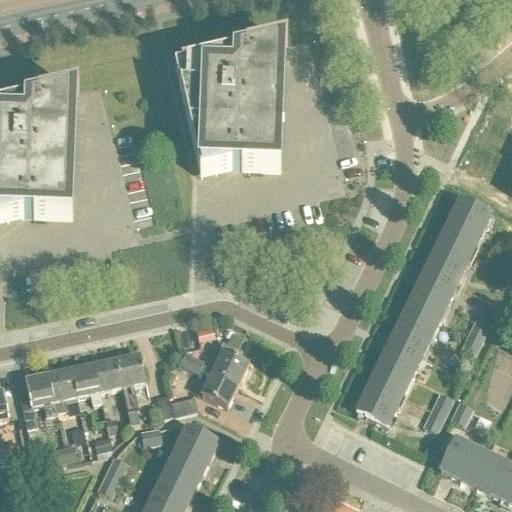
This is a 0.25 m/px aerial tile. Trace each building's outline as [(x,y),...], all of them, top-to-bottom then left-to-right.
[(280,177),(279,177),(284,53),(287,52),(287,51),(175,76),(194,159),(200,185),(231,178),(231,175),(241,176),(241,177),(280,178),(280,177)] [(76,100),(79,99),(79,98),(0,115),(0,230),(23,225),(23,223),(33,223),(33,224),(72,226),(72,224),(71,224),(76,100)] [(459,208),(424,279),(456,294),(491,224),(459,208)] [(424,279),(390,349),(422,365),(456,294),(424,279)] [(476,327),(472,335),(485,341),(489,333),(476,327)] [(472,335),(468,344),(481,350),(485,341),(472,335)] [(243,346),(232,341),(227,352),(237,357),(243,346)] [(468,344),(464,352),(477,358),(481,350),(468,344)] [(422,365),(390,349),(356,420),(387,436),(422,365)] [(223,360),(212,381),(238,394),(249,372),(238,366),(241,359),(237,357),(227,352),(222,350),(218,358),(223,360)] [(477,358),(464,352),(460,360),(473,367),(477,358)] [(180,373),(189,377),(195,366),(186,361),(180,373)] [(140,364),(116,369),(122,397),(128,422),(131,434),(140,432),(137,419),(139,419),(134,394),(146,391),(140,364)] [(195,366),(189,377),(198,382),(204,370),(195,366)] [(116,369),(94,374),(100,401),(122,397),(116,369)] [(94,374),(71,379),(77,406),(90,404),(92,413),(102,411),(100,401),(94,374)] [(71,379),(49,384),(57,421),(67,419),(65,409),(77,406),(71,379)] [(238,394),(212,381),(202,404),(227,416),(238,394)] [(57,421),(49,384),(25,389),(27,401),(19,402),(27,438),(37,436),(33,416),(43,414),(46,426),(57,423),(57,421)] [(0,400),(0,429),(9,427),(3,400),(0,400)] [(440,401),(436,410),(449,416),(453,407),(440,401)] [(157,407),(163,427),(173,424),(168,404),(157,407)] [(194,406),(172,411),(175,425),(197,419),(194,406)] [(436,410),(432,418),(444,424),(449,416),(436,410)] [(460,411),(455,419),(469,426),(473,418),(460,411)] [(432,418),(428,427),(440,433),(444,424),(432,418)] [(469,426),(455,419),(451,428),(465,435),(469,426)] [(115,427),(106,429),(109,442),(118,440),(115,427)] [(440,433),(428,427),(424,435),(436,441),(440,433)] [(187,436),(153,505),(166,511),(188,511),(218,452),(187,436)] [(159,437),(150,439),(153,453),(162,451),(159,437)] [(153,453),(150,439),(141,440),(143,454),(153,453)] [(111,458),(108,448),(95,451),(98,461),(111,458)] [(440,479),(507,511),(509,511),(511,507),(511,474),(455,448),(440,479)] [(74,453),(65,455),(68,469),(77,467),(74,453)] [(68,469),(65,455),(56,457),(59,471),(68,469)] [(50,462),(34,465),(37,479),(53,476),(50,462)] [(115,465),(111,474),(124,480),(128,472),(115,465)] [(111,474),(107,482),(119,488),(124,480),(111,474)] [(107,482),(103,491),(115,497),(119,488),(107,482)] [(115,497),(103,491),(99,499),(111,505),(115,497)]
